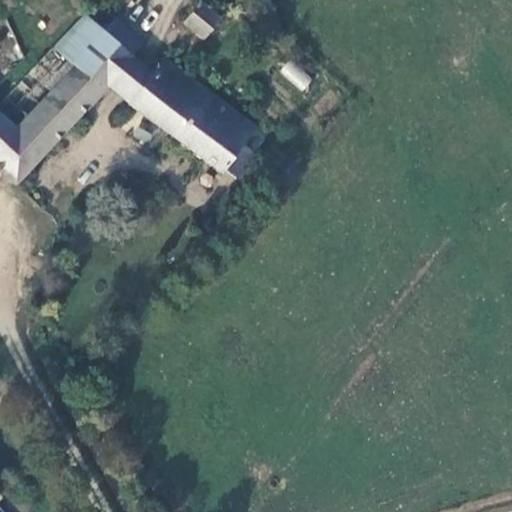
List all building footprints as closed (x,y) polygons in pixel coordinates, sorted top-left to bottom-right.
[(220,16),(203,0),(200,0),(182,18),(201,35),(220,16)] [(0,168),(10,178),(104,77),(126,54),(140,39),(113,13),(99,28),(81,13),(52,45),(70,61),(7,125),(0,118),(0,168)] [(51,42),(0,94),(0,118),(7,125),(70,61),(52,45),(51,42)] [(220,166),(230,178),(251,156),(239,145),(253,128),(166,53),(148,72),(127,96),(214,172),(220,166)] [(126,54),(104,77),(127,96),(148,72),(126,54)] [(278,75),(305,90),(313,76),(286,61),(278,75)]
